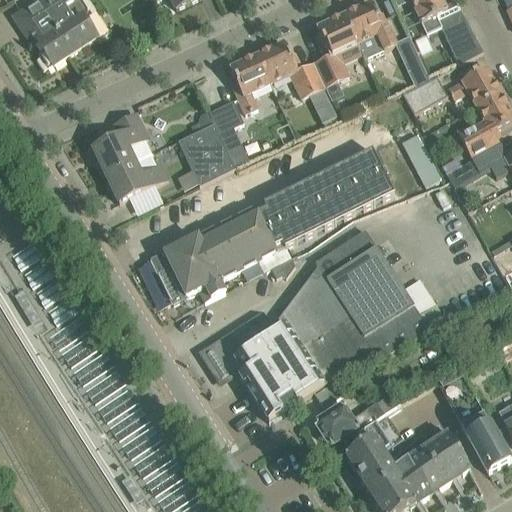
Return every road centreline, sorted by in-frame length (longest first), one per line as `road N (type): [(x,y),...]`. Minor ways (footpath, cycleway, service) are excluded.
road 1 (residential): [(257,511),(19,139)]
road 2 (residential): [(19,139),(317,0)]
